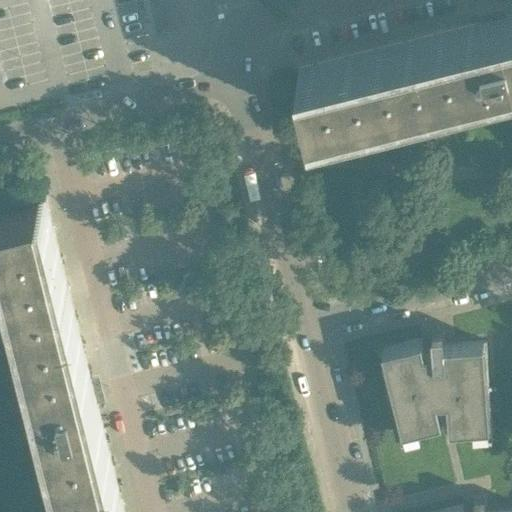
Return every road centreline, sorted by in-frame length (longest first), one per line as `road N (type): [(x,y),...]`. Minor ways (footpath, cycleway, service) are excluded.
road 1 (residential): [(154,511),(54,124)]
road 2 (residential): [(304,325),(244,77)]
road 3 (residential): [(304,325),(511,278)]
road 4 (residential): [(54,124),(244,77)]
road 5 (residential): [(350,511),(304,325)]
road 6 (residential): [(244,77),(237,47),(248,27),(340,0)]
